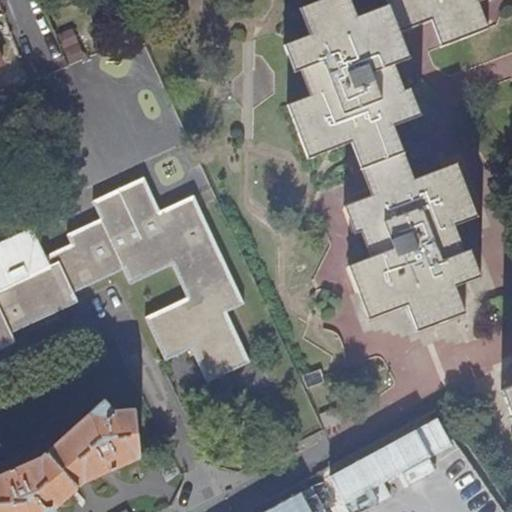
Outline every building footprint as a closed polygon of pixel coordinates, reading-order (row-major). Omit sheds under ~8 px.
[(387,0),(391,7),(360,18),(353,0),(328,0),(302,10),(311,37),(286,47),(296,75),(303,72),(313,98),(290,107),(310,160),(332,152),(353,144),(373,197),(346,207),(356,235),(362,232),(372,258),(349,267),(369,320),(408,306),(418,332),(468,314),(457,287),(483,277),(473,250),(467,252),(457,227),(480,218),(459,164),(416,181),(397,128),(424,117),(414,89),(407,92),(397,66),(413,60),(403,34),(433,22),(443,48),(491,30),(481,3),(490,0),(387,0)] [(0,349),(15,343),(11,334),(77,302),(73,293),(87,286),(96,281),(122,269),(129,284),(172,265),(187,298),(145,318),(166,361),(192,349),(208,382),(250,363),(227,315),(245,306),(194,196),(160,212),(144,178),(93,202),(101,220),(72,233),(67,236),(71,246),(67,248),(46,258),(34,229),(28,236),(0,248),(0,349)] [(325,383),(320,371),(302,377),(307,389),(325,383)] [(511,387),(503,391),(511,416),(511,387)] [(0,511),(54,511),(55,509),(89,477),(90,475),(97,472),(101,475),(111,470),(110,466),(115,465),(116,468),(128,463),(129,459),(137,455),(138,456),(140,455),(137,411),(114,413),(105,404),(39,463),(28,469),(27,467),(16,472),(17,475),(13,476),(11,474),(0,479),(0,480),(0,511)] [(318,415),(324,428),(336,424),(348,419),(342,406),(318,415)] [(508,511),(444,420),(428,415),(320,490),(330,504),(345,494),(363,499),(371,511),(374,511),(383,484),(392,498),(395,490),(425,498),(422,508),(424,511),(508,511)]
